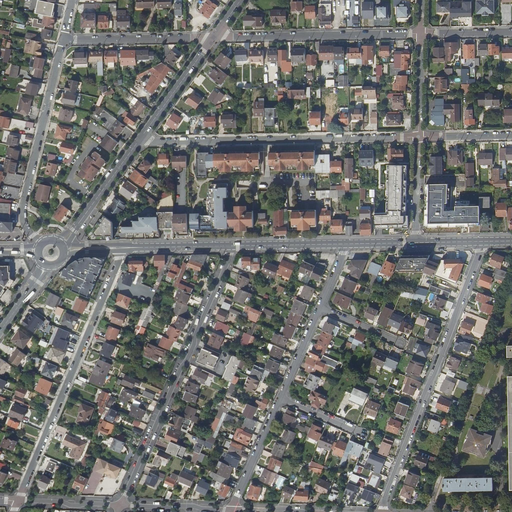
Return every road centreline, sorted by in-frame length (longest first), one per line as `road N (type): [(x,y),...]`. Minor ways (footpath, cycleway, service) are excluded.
road 1 (tertiary): [(381,511),(479,241)]
road 2 (residential): [(142,134),(149,141),(417,136)]
road 3 (tertiary): [(230,245),(125,494)]
road 4 (residential): [(18,500),(120,250)]
road 5 (residential): [(42,242),(22,213),(64,39)]
road 6 (residential): [(420,33),(213,35)]
road 7 (residential): [(213,35),(64,39)]
road 8 (tertiary): [(62,243),(142,134)]
road 9 (tertiary): [(142,134),(213,35)]
road 10 (residential): [(279,397),(231,508)]
